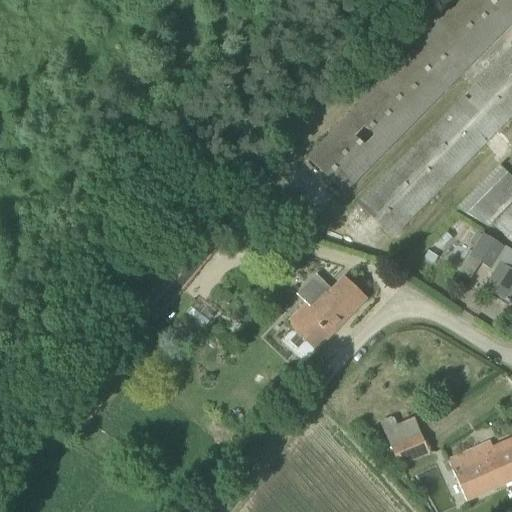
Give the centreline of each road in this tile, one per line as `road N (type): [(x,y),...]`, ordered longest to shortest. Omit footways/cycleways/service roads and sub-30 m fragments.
road 1 (unclassified): [(342,357),(367,324),(397,306),(511,358)]
road 2 (track): [(230,511),(342,357)]
